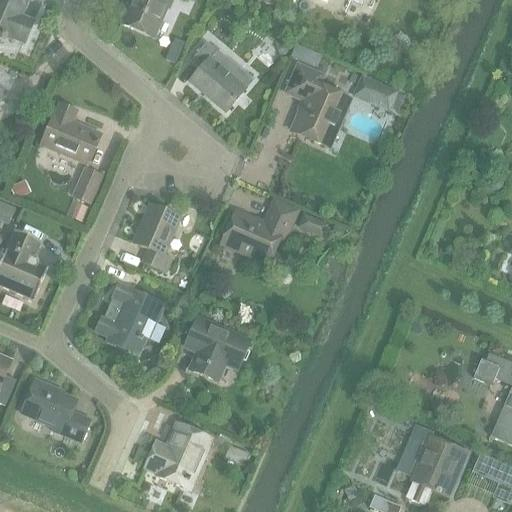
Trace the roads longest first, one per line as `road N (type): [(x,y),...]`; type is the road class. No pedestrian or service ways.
road 1 (residential): [(49,353),(150,110),(145,92),(84,47),(74,24),(78,0)]
road 2 (residential): [(49,353),(124,418),(101,472)]
